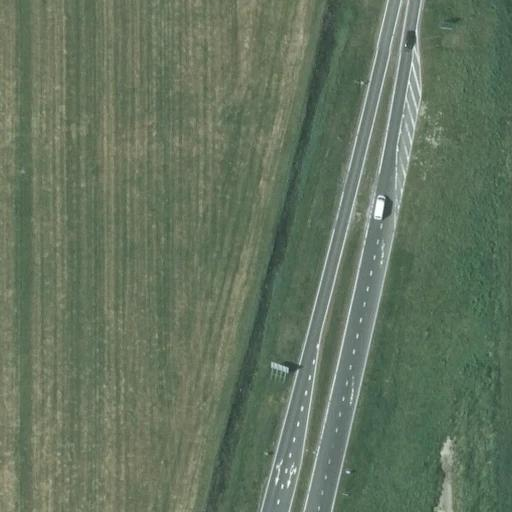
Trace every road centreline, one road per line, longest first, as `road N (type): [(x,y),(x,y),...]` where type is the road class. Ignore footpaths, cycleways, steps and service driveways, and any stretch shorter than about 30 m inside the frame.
road 1 (trunk): [(394,0),(273,511)]
road 2 (trunk): [(316,511),(412,0)]
